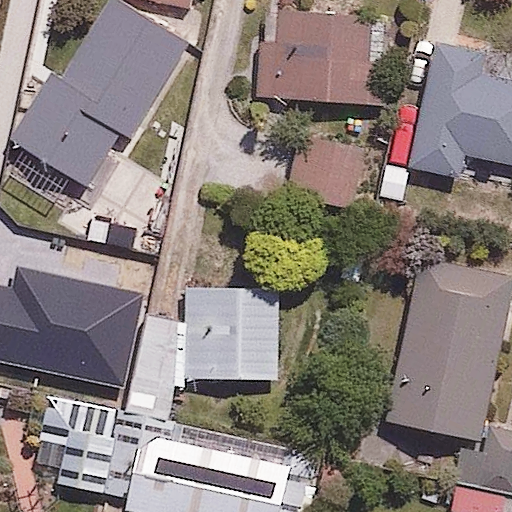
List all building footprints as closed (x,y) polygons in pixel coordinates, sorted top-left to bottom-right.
[(54,54),(8,138),(94,185),(122,132),(138,141),(196,36),(130,0),(110,0),(75,65),(54,54)] [(282,36),(266,35),(263,93),(385,100),(388,60),(370,59),(373,15),(283,10),(282,36)] [(511,72),(496,69),(499,52),(433,38),(408,158),(464,170),(467,152),(511,160),(511,72)] [(353,203),(365,149),(300,135),(289,189),(353,203)] [(511,327),(511,266),(431,250),(396,417),(489,437),(511,327)] [(165,321),(155,319),(150,339),(140,337),(124,400),(116,398),(91,497),(152,511),(309,511),(323,457),(171,419),(182,374),(281,375),(282,282),(174,285),(165,321)] [(511,511),(511,487),(466,482),(462,511),(511,511)]
